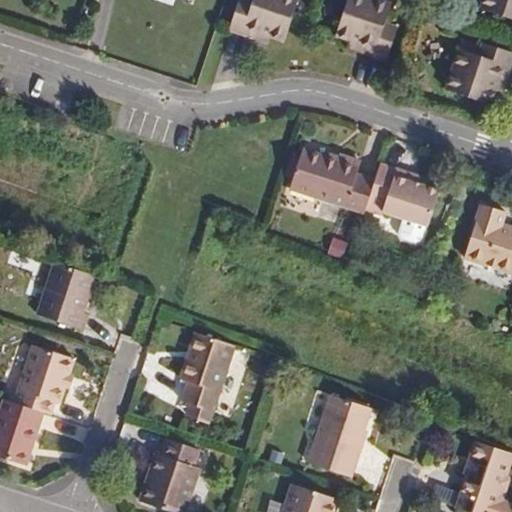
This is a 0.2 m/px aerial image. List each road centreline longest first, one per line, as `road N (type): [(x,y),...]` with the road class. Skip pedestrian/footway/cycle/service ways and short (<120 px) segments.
road 1 (residential): [(511,154),(331,94),(178,101),(0,44)]
road 2 (residential): [(138,346),(78,511)]
